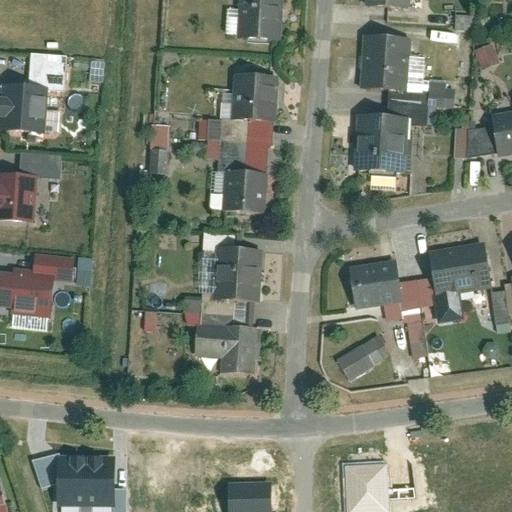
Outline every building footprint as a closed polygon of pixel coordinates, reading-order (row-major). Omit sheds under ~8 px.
[(243,0),(242,37),(282,39),(284,0),(243,0)] [(411,38),(365,36),(363,87),(409,89),(411,38)] [(473,52),(481,71),(498,64),(490,45),(473,52)] [(68,88),(70,56),(35,54),(33,86),(50,87),(68,88)] [(281,75),(238,73),(236,119),(279,121),(281,75)] [(33,86),(7,84),(4,131),(47,133),(50,87),(33,86)] [(430,119),(431,94),(388,92),(387,117),(414,118),(430,119)] [(497,125),(503,154),(511,151),(511,112),(495,116),(497,125)] [(387,117),(362,116),(360,171),(412,173),(414,118),(387,117)] [(497,125),(472,130),(478,159),(503,154),(497,125)] [(167,148),(167,126),(150,127),(150,148),(167,148)] [(172,149),(154,149),(153,177),(171,177),(172,149)] [(62,177),(63,157),(24,154),(23,175),(41,176),(62,177)] [(272,173),(230,171),(228,211),(270,213),(272,173)] [(23,175),(1,173),(0,200),(0,220),(39,223),(41,176),(23,175)] [(489,242),(434,251),(438,277),(441,296),(496,287),(489,242)] [(266,249),(222,247),(220,298),(263,300),(266,249)] [(74,279),(77,258),(39,253),(37,275),(59,277),(74,279)] [(399,261),(354,268),(360,309),(405,302),(402,283),(399,261)] [(37,275),(5,271),(1,305),(17,307),(16,315),(54,319),(59,277),(37,275)] [(405,302),(407,310),(442,305),(441,296),(438,277),(402,283),(405,302)] [(494,292),(498,322),(511,319),(511,304),(510,289),(494,292)] [(183,326),(198,326),(199,303),(183,302),(183,326)] [(235,306),(234,325),(251,326),(251,306),(235,306)] [(144,313),(144,332),(156,332),(156,313),(144,313)] [(10,329),(45,333),(47,321),(12,317),(10,329)] [(203,325),(202,354),(229,355),(230,326),(203,325)] [(262,327),(230,326),(229,355),(228,376),(259,377),(262,327)] [(383,334),(342,360),(355,380),(396,354),(383,334)] [(88,463),(59,462),(58,506),(87,507),(88,463)] [(115,463),(88,463),(87,507),(114,507),(115,463)] [(10,511),(3,481),(0,481),(0,511),(10,511)] [(272,511),(272,483),(230,484),(230,511),(272,511)]
